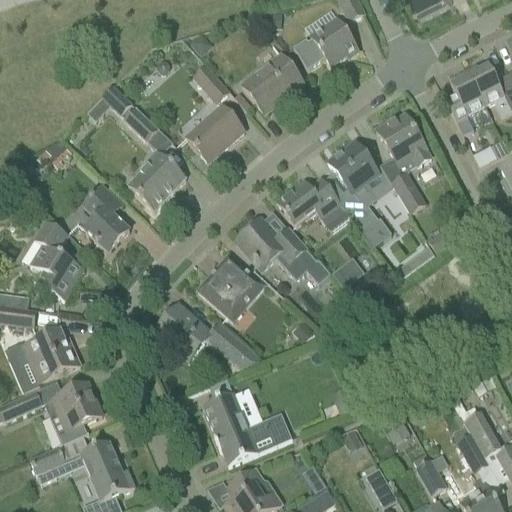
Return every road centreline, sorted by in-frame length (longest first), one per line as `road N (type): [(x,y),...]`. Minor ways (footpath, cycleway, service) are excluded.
road 1 (residential): [(181,511),(123,354),(130,301),(211,214),(323,122),(405,68)]
road 2 (residential): [(511,280),(405,68)]
